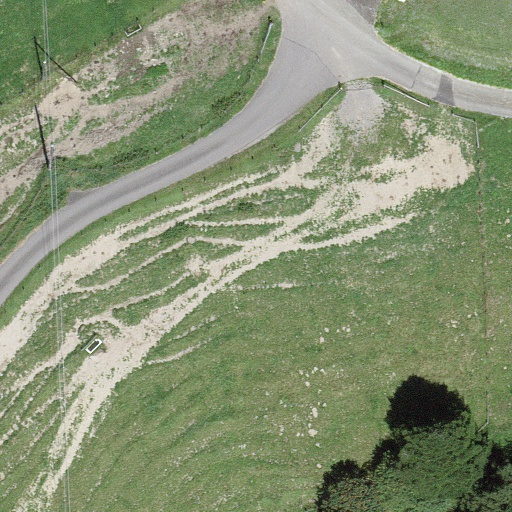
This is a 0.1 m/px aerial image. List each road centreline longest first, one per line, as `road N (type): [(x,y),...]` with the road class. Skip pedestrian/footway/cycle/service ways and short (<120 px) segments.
road 1 (track): [(324,16),(286,92),(254,125),(53,232),(0,289)]
road 2 (track): [(304,0),(407,75),(464,98),(511,104)]
